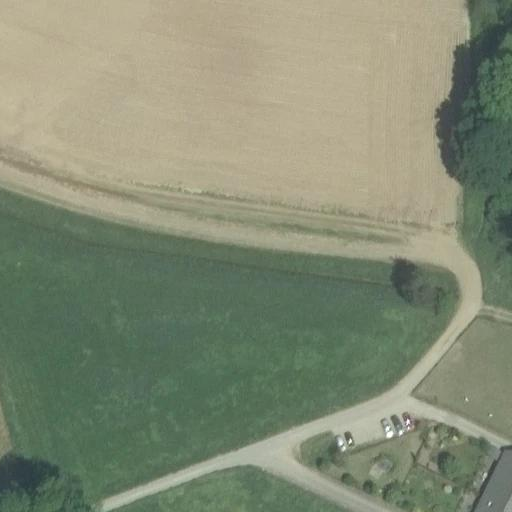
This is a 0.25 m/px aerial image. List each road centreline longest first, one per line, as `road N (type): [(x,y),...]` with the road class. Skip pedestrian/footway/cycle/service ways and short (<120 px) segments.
road 1 (unclassified): [(471,309),(393,400),(89,511)]
road 2 (track): [(496,0),(498,110),(471,309)]
road 3 (track): [(393,400),(511,448)]
